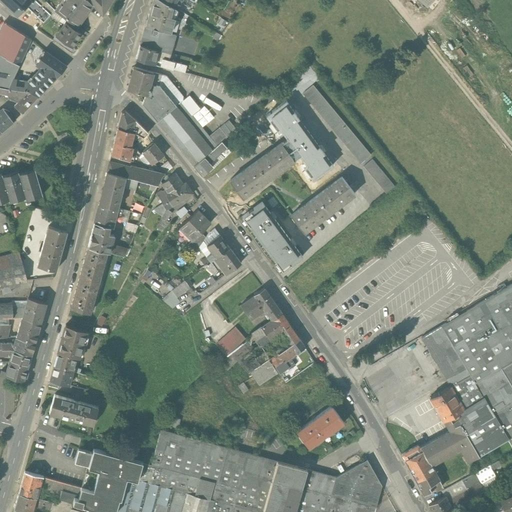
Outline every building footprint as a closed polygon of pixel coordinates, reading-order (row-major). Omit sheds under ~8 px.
[(0,0),(17,16),(26,7),(30,2),(28,0),(0,0)] [(26,7),(43,23),(55,10),(43,0),(35,0),(32,4),(30,2),(26,7)] [(73,23),(77,27),(93,5),(87,0),(61,0),(55,10),(55,11),(73,23)] [(87,0),(93,5),(102,15),(111,0),(87,0)] [(171,6),(161,0),(152,0),(145,25),(170,32),(177,9),(171,6)] [(71,26),(73,23),(55,11),(51,18),(58,23),(63,25),(65,22),(71,26)] [(77,27),(73,23),(71,26),(65,22),(63,25),(55,36),(71,47),(83,31),(77,27)] [(0,55),(7,59),(20,33),(3,23),(0,30),(0,55)] [(140,45),(170,54),(175,36),(145,27),(140,45)] [(7,59),(19,65),(30,41),(31,40),(20,33),(7,59)] [(140,45),(135,59),(189,75),(189,74),(185,73),(186,66),(168,61),(170,54),(140,45)] [(44,51),(35,64),(41,68),(55,78),(56,78),(66,67),(44,51)] [(0,87),(8,89),(13,79),(19,65),(7,59),(0,55),(0,87)] [(159,86),(162,75),(133,67),(127,89),(146,94),(143,104),(157,121),(176,106),(159,86)] [(37,97),(55,78),(41,68),(28,82),(13,79),(8,89),(27,92),(29,91),(37,97)] [(313,85),(302,94),(360,164),(370,155),(313,85)] [(22,113),(37,97),(29,91),(27,92),(8,89),(0,87),(0,93),(7,96),(9,98),(18,102),(14,106),(22,113)] [(287,139),(281,143),(293,160),(299,156),(306,165),(303,168),(312,180),(333,166),(299,119),(285,101),(266,116),(278,132),(281,130),(282,133),(287,139)] [(176,106),(157,121),(194,167),(209,153),(221,142),(221,143),(227,137),(220,129),(209,137),(181,102),(176,106)] [(8,113),(3,110),(0,112),(0,131),(1,132),(15,120),(8,113)] [(118,128),(132,132),(135,120),(125,111),(122,113),(118,128)] [(148,133),(135,120),(132,132),(133,132),(133,133),(140,136),(137,139),(139,141),(140,140),(148,133)] [(118,128),(114,142),(129,146),(133,133),(133,132),(132,132),(118,128)] [(155,141),(148,133),(140,140),(139,141),(136,144),(135,146),(137,148),(138,146),(143,151),(153,143),(155,141)] [(129,146),(114,142),(111,154),(129,160),(131,152),(132,147),(129,146)] [(221,142),(209,153),(214,158),(219,153),(224,158),(230,152),(221,143),(221,142)] [(153,143),(143,151),(142,152),(152,165),(163,155),(153,143)] [(293,160),(281,143),(230,180),(242,198),(293,160)] [(134,147),(132,147),(131,152),(139,157),(141,154),(134,147)] [(214,158),(209,153),(194,167),(202,176),(212,167),(209,163),(214,158)] [(372,159),(363,167),(385,194),(394,186),(372,159)] [(106,172),(125,177),(128,178),(128,177),(129,178),(131,168),(130,168),(109,162),(106,172)] [(164,174),(130,166),(130,168),(131,168),(129,178),(137,180),(137,181),(157,186),(162,176),(164,174)] [(106,172),(99,203),(117,208),(120,196),(125,177),(106,172)] [(20,179),(25,197),(26,200),(29,199),(28,196),(36,194),(37,197),(42,195),(35,173),(27,175),(26,173),(19,175),(20,179)] [(183,185),(175,173),(167,178),(168,179),(161,184),(165,190),(162,192),(160,191),(156,194),(163,204),(169,200),(165,195),(171,192),(183,185)] [(0,199),(5,198),(6,201),(9,200),(2,177),(1,175),(0,175),(0,199)] [(2,177),(9,200),(9,202),(12,201),(11,199),(19,197),(19,199),(25,197),(20,179),(12,181),(10,175),(2,177)] [(124,195),(128,178),(125,177),(120,196),(123,197),(124,195)] [(354,194),(341,177),(291,215),(303,233),(354,194)] [(186,183),(183,185),(171,192),(177,202),(178,202),(178,201),(184,198),(185,198),(193,194),(186,183)] [(177,202),(171,192),(165,195),(169,200),(163,204),(166,209),(177,202)] [(302,257),(262,202),(242,217),(282,272),(302,257)] [(99,203),(94,223),(109,227),(112,228),(115,216),(118,217),(119,217),(120,213),(116,212),(117,208),(99,203)] [(162,216),(166,209),(163,204),(159,207),(160,209),(155,213),(162,216)] [(210,223),(197,210),(179,228),(191,241),(192,241),(200,233),(210,223)] [(109,227),(94,223),(87,247),(107,252),(118,255),(120,248),(111,246),(114,235),(107,233),(109,227)] [(67,231),(48,226),(37,265),(56,271),(56,270),(55,270),(66,232),(67,232),(67,231)] [(121,236),(132,239),(134,234),(122,231),(121,236)] [(205,238),(200,233),(192,241),(191,241),(189,243),(196,250),(204,239),(205,238)] [(215,258),(229,248),(220,236),(206,246),(208,248),(206,249),(208,252),(210,250),(212,254),(215,258)] [(204,249),(200,245),(195,252),(195,253),(194,254),(199,258),(204,251),(204,249)] [(107,252),(87,247),(79,277),(98,282),(107,252)] [(240,263),(229,248),(215,258),(211,261),(218,271),(221,268),(226,274),(240,263)] [(0,258),(0,269),(23,263),(20,253),(0,258)] [(211,261),(215,258),(212,254),(201,262),(196,266),(199,269),(204,266),(211,261)] [(23,263),(0,269),(0,284),(1,287),(27,280),(23,263)] [(90,313),(98,282),(79,277),(70,308),(90,313)] [(511,287),(442,330),(470,376),(475,386),(502,370),(511,364),(511,287)] [(281,314),(264,289),(254,295),(255,296),(241,305),(250,320),(265,310),(272,320),(281,314)] [(163,309),(148,290),(131,311),(137,318),(140,315),(146,321),(163,309)] [(13,318),(22,317),(40,323),(46,303),(28,298),(27,302),(25,308),(13,309),(13,318)] [(13,307),(0,307),(0,318),(8,318),(13,318),(13,309),(13,307)] [(185,317),(181,312),(171,320),(174,325),(185,317)] [(281,314),(272,320),(261,328),(269,340),(281,331),(289,326),(281,314)] [(22,317),(17,337),(35,342),(38,343),(43,323),(40,323),(22,317)] [(9,325),(0,324),(0,337),(9,337),(10,335),(7,335),(9,325)] [(86,331),(66,325),(58,352),(76,357),(78,358),(86,331)] [(228,356),(247,338),(235,325),(216,343),(228,356)] [(299,340),(289,326),(281,331),(287,340),(281,344),(285,349),(289,347),(299,340)] [(275,367),(283,361),(278,354),(278,353),(270,360),(261,345),(269,340),(261,328),(250,335),(247,338),(228,356),(221,363),(227,370),(239,360),(250,372),(259,366),(264,372),(273,365),(275,367)] [(470,376),(442,330),(423,341),(450,386),(451,387),(470,376)] [(1,349),(10,348),(13,349),(31,354),(35,342),(17,337),(14,345),(12,344),(12,343),(1,344),(1,349)] [(304,347),(299,340),(289,347),(285,349),(278,354),(283,361),(284,362),(304,348),(304,347)] [(31,354),(13,349),(11,355),(9,362),(27,368),(31,354)] [(76,357),(58,352),(54,366),(72,371),(76,357)] [(288,369),(284,362),(283,361),(275,367),(280,374),(288,369)] [(27,368),(9,362),(6,373),(1,371),(0,375),(23,381),(27,368)] [(511,364),(502,370),(509,382),(511,386),(511,364)] [(72,371),(54,366),(50,380),(60,383),(68,385),(69,385),(72,371)] [(483,398),(509,382),(502,370),(475,386),(483,398)] [(451,387),(450,386),(430,398),(443,422),(447,420),(483,398),(475,386),(470,376),(451,387)] [(508,440),(511,437),(511,386),(509,382),(483,398),(447,420),(452,429),(463,448),(460,450),(468,463),(490,451),(508,440)] [(69,385),(68,385),(60,383),(58,390),(83,397),(85,389),(69,385)] [(97,407),(55,395),(54,395),(49,413),(50,413),(92,424),(92,425),(97,407)] [(309,448),(343,423),(331,406),(296,432),(309,448)] [(170,417),(168,425),(178,428),(180,419),(170,417)] [(426,456),(431,465),(434,463),(435,464),(460,450),(463,448),(452,429),(430,441),(435,450),(426,456)] [(418,445),(402,454),(405,460),(404,460),(415,481),(434,471),(431,465),(426,456),(435,450),(430,441),(419,447),(418,445)] [(443,487),(434,471),(415,481),(423,495),(434,489),(435,491),(443,487)] [(41,476),(24,472),(18,493),(35,498),(39,483),(41,476)] [(452,500),(480,484),(474,474),(442,492),(445,497),(449,504),(452,500)] [(485,487),(482,488),(484,492),(496,485),(494,482),(485,487)] [(449,504),(445,497),(429,506),(432,511),(448,511),(452,510),(463,503),(469,500),(484,492),(482,488),(480,484),(452,500),(449,504)] [(498,511),(498,510),(502,508),(500,503),(497,497),(488,501),(488,511),(498,511)] [(511,511),(511,498),(500,503),(502,508),(498,510),(498,511),(511,511)] [(475,511),(469,500),(463,503),(468,511),(475,511)]
